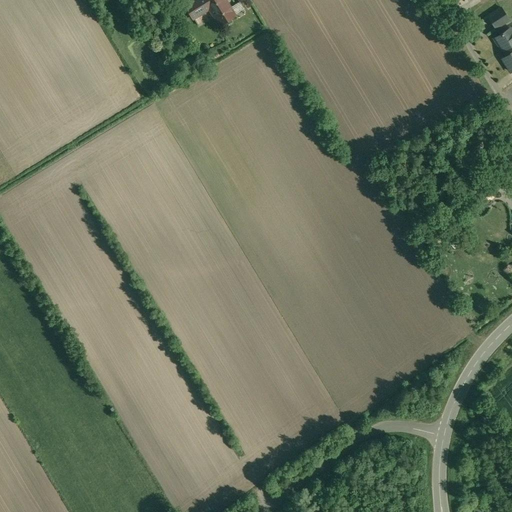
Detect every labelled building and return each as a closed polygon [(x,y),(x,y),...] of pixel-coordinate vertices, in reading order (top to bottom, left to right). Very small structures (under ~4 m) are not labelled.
[(227,0),(189,0),(185,3),(194,17),(210,7),(220,23),(236,13),(227,0)] [(501,7),(488,16),(496,29),(510,20),(501,7)] [(511,31),(510,28),(495,38),(496,39),(495,41),(499,46),(501,46),(506,55),(502,58),(511,72),(511,70),(511,31)] [(511,145),(508,140),(488,154),(500,170),(505,167),(511,176),(511,145)] [(489,191),(476,178),(466,188),(480,201),(489,191)]
